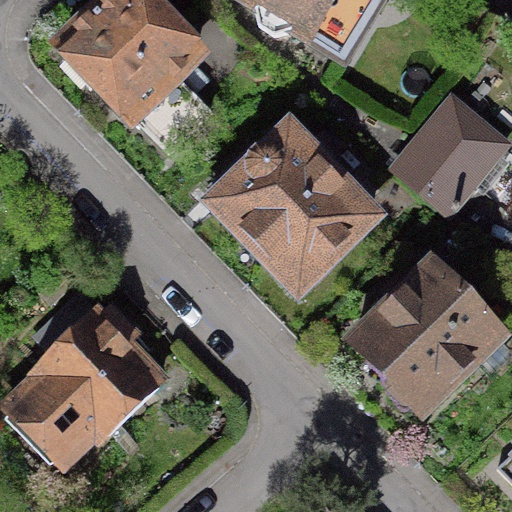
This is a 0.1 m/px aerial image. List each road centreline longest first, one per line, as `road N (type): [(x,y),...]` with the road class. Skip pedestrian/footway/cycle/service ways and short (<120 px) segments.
road 1 (residential): [(0,94),(316,429)]
road 2 (residential): [(221,511),(316,429)]
